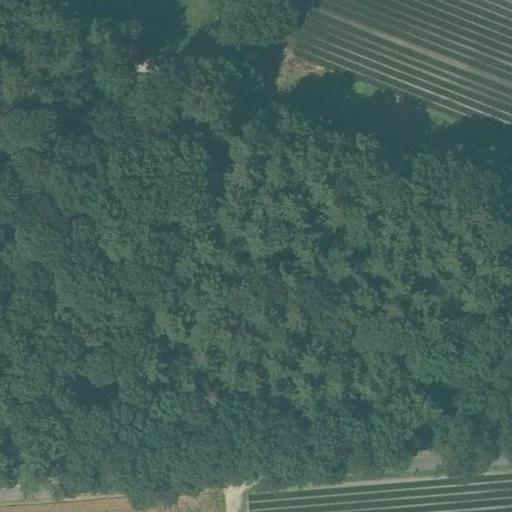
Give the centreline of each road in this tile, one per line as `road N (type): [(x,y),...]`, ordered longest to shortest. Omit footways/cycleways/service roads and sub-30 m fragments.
road 1 (unclassified): [(511,212),(0,12)]
road 2 (unclassified): [(232,478),(511,456)]
road 3 (unclassified): [(0,497),(232,478)]
